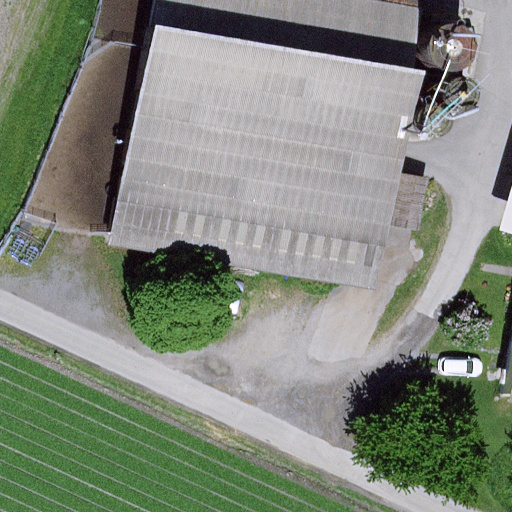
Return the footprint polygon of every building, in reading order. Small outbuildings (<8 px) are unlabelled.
[(156,0),(112,239),(374,288),(386,225),(418,231),(428,175),(401,170),(420,70),(416,0),(156,0)] [(431,64),(438,68),(445,69),(452,69),(459,66),(465,61),(468,54),(470,47),(469,39),(465,32),(459,27),(452,24),(444,24),(437,26),(431,30),(426,36),(424,43),(424,51),(427,58),(431,64)] [(448,108),(453,111),(458,112),(464,111),(469,109),(473,105),(476,100),(476,95),(475,89),(472,84),(468,80),(463,78),(457,78),(451,80),(447,83),(444,88),(442,93),(443,99),(445,104),(448,108)] [(422,137),(427,140),(432,141),(438,140),(443,138),(447,134),(449,129),(450,124),(449,118),(446,113),(442,109),(436,107),(431,107),(425,109),(421,112),(418,117),(416,122),(417,128),(419,133),(422,137)] [(511,191),(500,231),(511,234),(511,191)]
